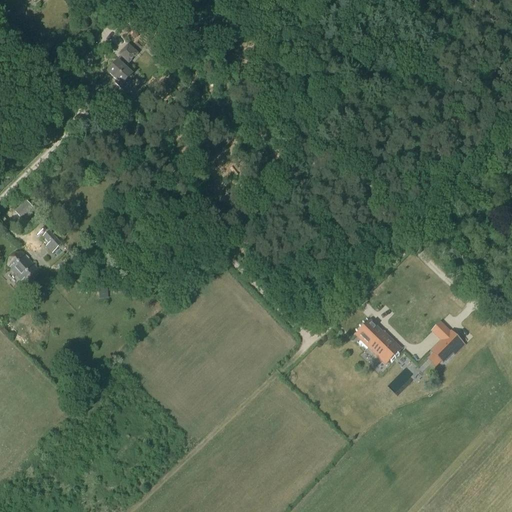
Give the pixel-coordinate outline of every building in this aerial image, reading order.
[(137,55),(128,46),(119,56),(124,60),(120,64),(118,63),(108,73),(116,81),(115,82),(115,84),(120,88),(119,89),(120,89),(121,88),(124,88),(125,89),(125,88),(129,83),(130,84),(131,83),(128,81),(132,76),(124,68),(137,55)] [(24,223),(36,212),(27,202),(15,212),(24,223)] [(52,254),(55,251),(62,245),(49,232),(43,238),(49,244),(46,247),(52,254)] [(25,284),(31,283),(37,278),(38,271),(22,253),(14,255),(9,259),(7,266),(25,284)] [(88,295),(93,285),(84,280),(79,290),(88,295)] [(107,288),(99,289),(100,300),(108,299),(107,288)] [(382,334),(369,322),(357,335),(369,347),(368,348),(386,366),(401,351),(383,333),(382,334)] [(441,343),(431,353),(433,354),(441,363),(443,364),(452,355),(453,354),(451,352),(461,343),(451,333),(441,343)]
